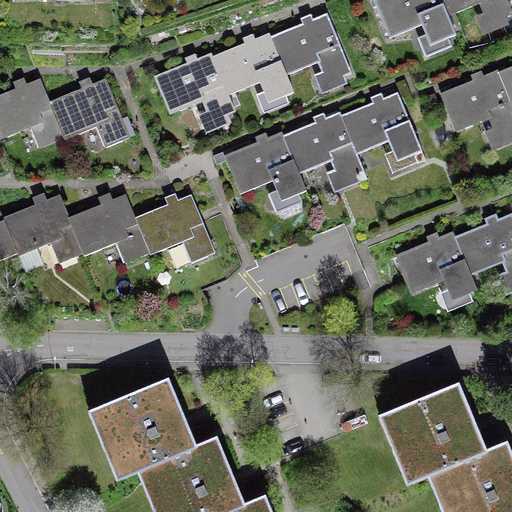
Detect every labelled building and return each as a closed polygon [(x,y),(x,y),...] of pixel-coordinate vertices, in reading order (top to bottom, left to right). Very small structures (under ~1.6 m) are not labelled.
[(455,35),(447,17),(439,0),(375,0),(374,0),(390,38),(422,24),(431,45),(455,35)] [(511,14),(511,13),(506,0),(439,0),(447,17),(479,3),(488,24),(511,14)] [(350,73),(326,15),(270,38),(285,75),(318,62),(327,83),(350,73)] [(269,35),(212,58),(228,95),(260,82),(269,102),(293,93),(285,75),(270,38),(269,35)] [(235,112),(228,95),(212,58),(211,54),(155,78),(170,115),(202,101),(211,122),(235,112)] [(511,67),(498,74),(511,107),(511,67)] [(511,133),(511,107),(498,74),(497,72),(441,95),(456,132),(488,119),(497,139),(511,133)] [(0,96),(0,139),(31,127),(40,148),(64,138),(49,103),(40,80),(0,96)] [(49,103),(64,138),(64,140),(97,127),(105,148),(130,138),(106,80),(49,103)] [(421,152),(397,94),(341,117),(356,154),(388,141),(397,162),(421,152)] [(363,171),(356,154),(341,117),(339,114),(283,137),(298,174),(331,160),(339,181),(363,171)] [(306,191),(298,174),(283,137),(281,133),(225,157),(240,194),(273,180),(281,201),(277,213),(282,220),(302,211),(302,202),(298,194),(306,191)] [(69,219),(84,253),(85,256),(117,242),(125,263),(149,253),(135,219),(125,195),(69,219)] [(135,219),(149,253),(150,256),(183,242),(191,263),(215,253),(191,195),(135,219)] [(3,219),(18,254),(19,256),(51,243),(59,264),(84,253),(69,219),(60,196),(3,219)] [(0,211),(0,261),(18,254),(3,219),(0,211)] [(511,282),(511,217),(511,215),(454,239),(470,275),(502,262),(511,283),(511,282)] [(476,291),(470,275),(454,239),(452,233),(396,256),(405,279),(411,293),(444,280),(452,301),(476,291)] [(168,380),(94,411),(122,480),(143,471),(143,470),(196,448),(196,447),(168,380)] [(458,384),(384,415),(412,484),(433,476),(433,475),(486,453),(486,452),(458,384)] [(245,506),(217,438),(196,447),(196,448),(143,470),(143,471),(159,511),(231,511),(245,507),(245,506)] [(511,511),(511,455),(507,443),(486,452),(486,453),(433,475),(433,476),(448,511),(511,511)] [(271,511),(265,497),(245,506),(245,507),(231,511),(271,511)]
